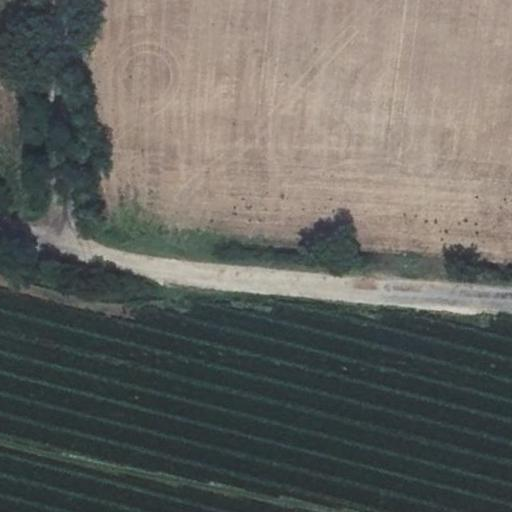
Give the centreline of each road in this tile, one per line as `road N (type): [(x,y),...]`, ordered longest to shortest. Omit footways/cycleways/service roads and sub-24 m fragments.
road 1 (track): [(511,297),(161,268),(65,251)]
road 2 (track): [(62,0),(65,251)]
